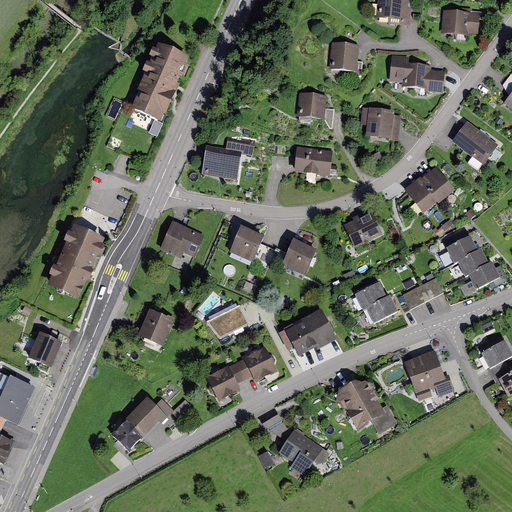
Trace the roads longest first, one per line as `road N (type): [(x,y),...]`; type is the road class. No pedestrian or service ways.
road 1 (residential): [(157,190),(278,212),(348,201),(404,165),(511,25)]
road 2 (residential): [(448,320),(221,421),(61,511)]
road 3 (secondary): [(157,190),(15,511)]
road 4 (secondary): [(241,0),(157,190)]
road 5 (residential): [(448,320),(478,388),(511,433)]
